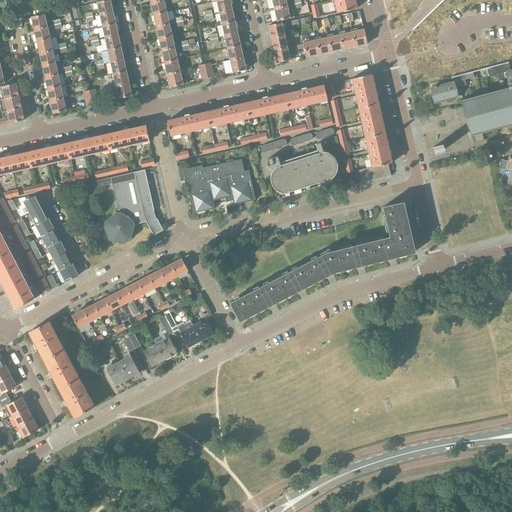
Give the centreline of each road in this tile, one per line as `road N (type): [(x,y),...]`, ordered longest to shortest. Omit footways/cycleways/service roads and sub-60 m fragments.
road 1 (residential): [(182,238),(417,184)]
road 2 (residential): [(238,346),(337,294),(437,267)]
road 3 (residential): [(60,438),(238,346)]
road 4 (residential): [(64,0),(14,18),(39,132)]
road 5 (secondary): [(471,440),(408,452),(326,482)]
road 6 (tertiary): [(388,52),(417,184)]
road 7 (residential): [(182,238),(152,108)]
road 8 (residential): [(388,52),(266,82)]
road 9 (residential): [(60,438),(2,330)]
road 10 (residential): [(238,346),(182,238)]
